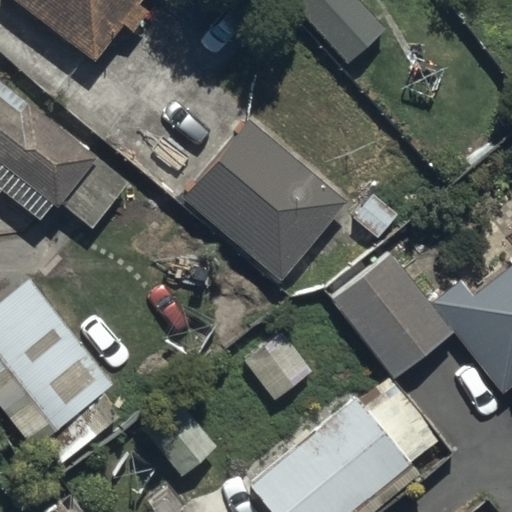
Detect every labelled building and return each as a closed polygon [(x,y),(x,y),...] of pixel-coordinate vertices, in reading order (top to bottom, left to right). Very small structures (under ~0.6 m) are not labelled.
[(144,0),(2,0),(91,68),(119,32),(131,41),(148,20),(136,10),(144,0)] [(384,31),(351,0),(302,0),(290,13),(348,68),(384,31)] [(0,196),(36,226),(48,212),(52,217),(62,205),(93,230),(126,190),(0,91),(0,196)] [(342,208),(241,123),(176,200),(277,285),(342,208)] [(447,193),(420,160),(351,216),(371,241),(392,225),(398,232),(447,193)] [(326,300),(327,302),(393,382),(447,341),(380,253),(326,300)] [(457,285),(427,307),(499,398),(511,387),(511,267),(468,300),(457,285)] [(0,308),(0,415),(14,433),(35,416),(54,439),(74,423),(89,442),(113,423),(96,401),(109,390),(26,288),(0,308)] [(263,511),(357,511),(440,448),(384,375),(242,485),(263,511)] [(210,451),(174,409),(142,437),(177,479),(210,451)]
